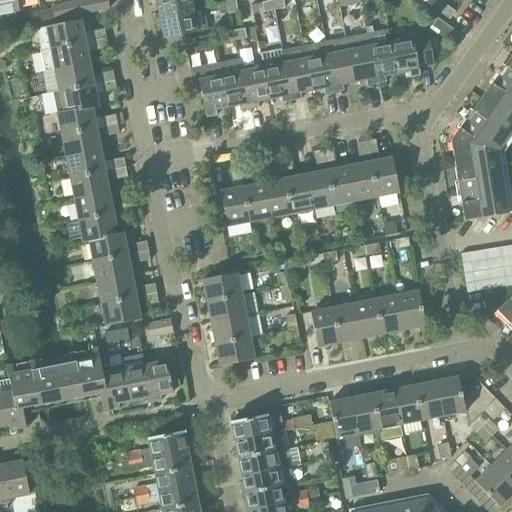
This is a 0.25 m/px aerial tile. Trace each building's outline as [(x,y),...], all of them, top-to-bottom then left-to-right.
[(0,0),(0,14),(19,11),(18,1),(17,0),(0,0)] [(83,0),(63,4),(65,18),(86,14),(85,13),(83,0)] [(83,0),(85,13),(86,14),(110,10),(108,0),(83,0)] [(156,0),(160,18),(193,11),(190,0),(156,0)] [(278,0),(273,1),(275,10),(275,11),(285,9),(283,0),(278,0)] [(253,15),(275,11),(275,10),(273,1),(251,5),(253,15)] [(237,3),(227,5),(229,16),(239,14),(237,3)] [(41,11),(43,22),(65,18),(63,4),(61,4),(61,5),(51,7),(51,10),(41,11)] [(447,6),(441,14),(449,20),(455,12),(447,6)] [(193,11),(160,18),(164,39),(208,30),(204,9),(193,11)] [(43,22),(41,11),(30,14),(32,25),(43,22)] [(459,34),(446,24),(438,19),(432,27),(441,32),(439,35),(452,44),(459,34)] [(41,52),(86,43),(81,21),(36,30),(41,52)] [(372,27),(366,28),(377,84),(386,83),(385,77),(396,75),(390,43),(388,30),(373,33),(372,27)] [(367,34),(346,38),(355,83),(366,81),(367,86),(377,84),(366,28),(366,29),(367,34)] [(234,31),(236,41),(246,38),(245,29),(234,31)] [(91,33),(92,42),(106,39),(104,30),(91,33)] [(226,43),(236,41),(234,31),(224,33),(226,43)] [(428,35),(390,43),(396,75),(409,72),(410,78),(420,76),(418,68),(434,65),(428,35)] [(325,43),(335,93),(344,91),(343,85),(355,83),(346,38),(325,43)] [(106,39),(92,42),(94,51),(108,48),(106,39)] [(185,41),(186,50),(196,49),(194,39),(185,41)] [(45,73),(55,71),(90,64),(86,43),(41,52),(45,73)] [(304,47),(312,91),(324,89),(325,95),(335,93),(325,43),(304,47)] [(293,101),(301,99),(300,94),(312,91),(304,47),(283,51),(293,101)] [(261,54),(264,68),(270,100),(281,97),(283,103),(293,101),(283,51),(283,50),(261,54)] [(511,296),(508,301),(496,312),(509,325),(511,321),(511,54),(503,67),(508,70),(495,87),(490,84),(471,111),(475,114),(463,132),(458,129),(450,141),(457,183),(462,182),(464,193),(466,203),(460,204),(463,222),(507,215),(497,153),(511,131),(511,296)] [(219,68),(219,69),(227,108),(239,106),(240,112),(250,110),(242,72),(240,60),(219,65),(219,68)] [(55,71),(59,92),(94,86),(90,64),(55,71)] [(242,72),(250,110),(259,108),(258,102),(270,100),(264,68),(242,72)] [(227,108),(219,69),(193,74),(192,70),(191,70),(197,100),(203,99),(206,118),(217,116),(215,110),(227,108)] [(99,75),(100,84),(115,81),(113,72),(99,75)] [(116,91),(115,81),(100,84),(102,94),(116,91)] [(92,108),(93,109),(98,108),(94,86),(59,92),(63,112),(64,113),(92,108)] [(57,114),(61,136),(97,130),(93,109),(92,108),(64,113),(63,112),(57,114)] [(118,126),(115,115),(102,118),(104,128),(118,126)] [(119,134),(118,126),(104,128),(106,137),(119,134)] [(61,136),(66,158),(101,151),(97,130),(61,136)] [(376,141),(366,143),(369,156),(379,154),(376,141)] [(359,158),(369,156),(366,143),(357,144),(359,158)] [(333,149),(324,151),(326,164),(336,162),(333,149)] [(70,180),(105,173),(101,151),(66,158),(70,180)] [(316,166),(326,164),(324,151),(314,153),(316,166)] [(290,157),(282,159),(284,173),(293,171),(290,157)] [(126,168),(124,158),(111,161),(113,171),(126,168)] [(393,158),(370,163),(377,198),(399,194),(393,158)] [(284,173),(282,159),(271,161),(274,175),(284,173)] [(370,163),(349,167),(356,202),(377,198),(370,163)] [(238,167),(241,179),(241,181),(250,179),(248,166),(238,167)] [(241,179),(238,167),(230,169),(232,183),(241,181),(241,179)] [(349,167),(328,171),(335,206),(356,202),(349,167)] [(128,177),(126,168),(113,171),(114,180),(128,177)] [(328,171),(307,175),(314,211),(335,206),(328,171)] [(70,180),(74,201),(109,194),(105,173),(70,180)] [(307,175),(286,179),(293,215),(314,211),(307,175)] [(286,179),(264,183),(271,219),(293,215),(286,179)] [(264,183),(243,188),(250,223),(271,219),(264,183)] [(250,223),(243,188),(220,192),(227,227),(250,223)] [(78,222),(114,215),(109,194),(74,201),(78,222)] [(132,201),(119,203),(121,213),(134,210),(132,201)] [(136,220),(134,210),(121,213),(123,222),(136,220)] [(82,244),(89,242),(89,241),(118,236),(117,234),(114,215),(78,222),(82,244)] [(395,222),(382,224),(385,236),(397,234),(395,222)] [(89,241),(89,242),(93,262),(128,255),(123,233),(117,234),(118,236),(89,241)] [(397,253),(411,251),(408,238),(394,241),(397,253)] [(133,245),(134,254),(149,251),(147,242),(133,245)] [(380,256),(378,244),(364,247),(366,259),(380,256)] [(511,246),(461,255),(467,294),(511,286),(511,246)] [(353,262),(366,259),(364,247),(351,249),(353,262)] [(150,261),(149,251),(134,254),(136,264),(150,261)] [(335,252),(322,255),(324,267),(337,265),(335,252)] [(132,276),(128,255),(93,262),(97,283),(132,276)] [(311,270),(324,267),(322,255),(308,257),(311,270)] [(277,274),(280,288),(289,286),(286,272),(277,274)] [(207,303),(243,296),(238,273),(203,280),(207,303)] [(101,305),(137,298),(132,276),(97,283),(101,305)] [(141,287),(143,297),(157,294),(156,289),(155,285),(141,287)] [(280,288),(283,302),(292,300),(289,286),(280,288)] [(426,328),(425,323),(419,292),(396,296),(404,332),(426,328)] [(159,303),(157,294),(143,297),(145,306),(159,303)] [(207,303),(211,325),(247,318),(243,296),(207,303)] [(396,296),(375,301),(383,336),(404,332),(396,296)] [(101,305),(105,327),(141,320),(137,298),(101,305)] [(375,301),(354,305),(361,340),(383,336),(375,301)] [(354,305),(333,309),(340,344),(361,340),(354,305)] [(318,349),(340,344),(333,309),(311,313),(318,349)] [(286,317),(289,331),(297,329),(295,316),(286,317)] [(211,325),(216,345),(251,338),(247,318),(211,325)] [(171,320),(163,322),(146,325),(149,337),(173,333),(171,320)] [(129,339),(127,329),(116,331),(118,341),(129,339)] [(291,345),(300,343),(297,329),(289,331),(291,345)] [(118,341),(116,331),(105,333),(107,343),(118,341)] [(256,361),(251,338),(216,345),(220,368),(256,361)] [(108,412),(108,411),(101,374),(102,374),(100,361),(99,357),(98,358),(97,349),(23,364),(7,367),(8,376),(11,392),(12,392),(20,429),(25,428),(22,414),(32,413),(100,399),(103,412),(105,412),(108,412)] [(151,403),(144,366),(142,355),(122,359),(123,365),(130,402),(141,399),(142,405),(151,403)] [(101,374),(108,411),(119,409),(118,404),(130,402),(123,365),(110,368),(109,359),(100,361),(102,374),(101,374)] [(173,393),(172,391),(180,389),(177,373),(169,374),(167,361),(144,366),(151,403),(162,401),(161,395),(173,393)] [(459,378),(436,383),(443,418),(466,413),(459,378)] [(436,383),(415,387),(422,422),(443,418),(436,383)] [(401,426),(422,422),(415,387),(394,391),(401,426)] [(403,437),(401,426),(394,391),(373,395),(380,430),(382,441),(403,437)] [(12,392),(11,392),(0,394),(0,427),(8,426),(9,431),(20,429),(12,392)] [(373,395),(351,399),(358,434),(380,430),(373,395)] [(358,434),(351,399),(329,403),(336,439),(338,452),(361,447),(358,434)] [(231,423),(235,441),(294,429),(292,421),(282,423),(280,413),(266,416),(231,423)] [(469,427),(475,434),(482,428),(490,420),(483,413),(469,427)] [(490,420),(482,428),(492,437),(499,430),(490,420)] [(492,437),(482,428),(475,434),(485,444),(492,437)] [(235,441),(238,458),(273,451),(271,442),(296,437),(294,429),(235,441)] [(184,432),(148,439),(150,449),(127,454),(128,462),(188,450),(184,432)] [(323,461),(332,459),(328,440),(320,442),(323,461)] [(451,457),(448,444),(439,446),(442,459),(451,457)] [(128,462),(127,454),(126,449),(114,451),(116,457),(117,464),(122,463),(128,462)] [(238,458),(242,476),(290,467),(301,464),(301,463),(290,465),(286,449),(273,452),(273,451),(238,458)] [(191,467),(188,450),(128,462),(130,469),(153,465),(155,474),(191,467)] [(465,452),(455,462),(460,466),(461,468),(462,468),(471,458),(465,452)] [(511,457),(507,452),(491,467),(511,488),(511,457)] [(416,456),(407,458),(410,472),(419,470),(416,456)] [(400,473),(410,472),(407,458),(398,460),(400,473)] [(7,459),(0,460),(0,469),(6,500),(29,495),(23,461),(8,464),(7,459)] [(451,474),(460,466),(455,462),(447,470),(451,474)] [(374,465),(365,466),(367,480),(377,478),(374,465)] [(464,471),(462,468),(461,468),(460,466),(451,474),(456,479),(464,471)] [(135,497),(195,485),(191,467),(155,474),(157,484),(134,489),(135,497)] [(242,476),(245,493),(280,486),(293,484),(290,467),(242,476)] [(500,508),(501,508),(511,496),(511,488),(491,467),(475,482),(478,485),(482,489),(487,494),(491,499),(496,503),(500,508)] [(334,469),(323,471),(324,478),(336,475),(334,469)] [(456,479),(461,483),(469,475),(464,471),(456,479)] [(461,483),(465,488),(473,480),(469,475),(461,483)] [(465,488),(470,493),(478,485),(475,482),(473,480),(465,488)] [(379,493),(377,481),(355,486),(358,498),(379,493)] [(198,502),(195,485),(135,497),(137,505),(160,500),(162,510),(198,502)] [(470,493),(474,497),(482,489),(478,485),(470,493)] [(282,496),(280,486),(245,493),(249,511),(308,499),(308,500),(320,498),(318,489),(282,496)] [(474,497),(479,502),(487,494),(482,489),(474,497)] [(479,502),(483,507),(491,499),(487,494),(479,502)] [(309,507),(308,500),(308,499),(249,511),(248,511),(296,511),(296,510),(309,507)] [(483,507),(488,511),(496,503),(491,499),(483,507)] [(437,511),(426,501),(366,511),(437,511)] [(200,511),(198,502),(162,510),(162,511),(200,511)] [(488,511),(496,511),(500,508),(496,503),(488,511)]
